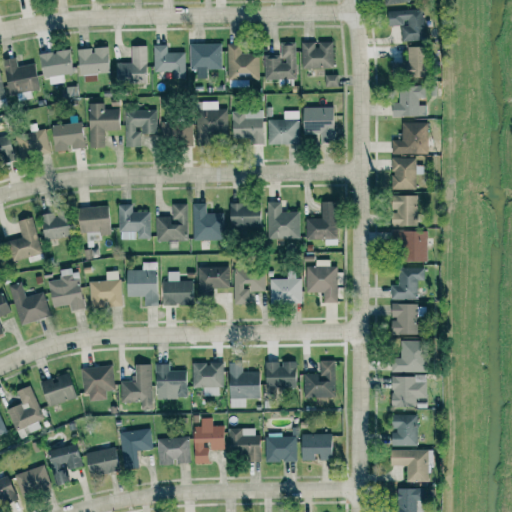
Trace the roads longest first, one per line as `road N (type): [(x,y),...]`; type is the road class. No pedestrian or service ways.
road 1 (residential): [(355,511),(359,74),(350,0)]
road 2 (residential): [(0,365),(61,342),(117,335),(356,332)]
road 3 (residential): [(0,193),(119,175),(359,172)]
road 4 (residential): [(0,30),(100,18),(352,12)]
road 5 (residential): [(66,511),(173,491),(356,491)]
